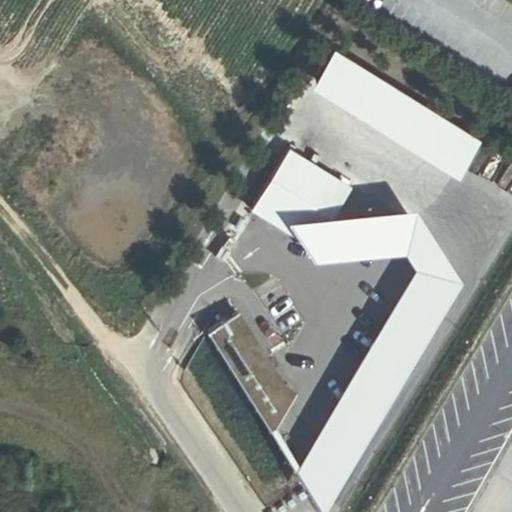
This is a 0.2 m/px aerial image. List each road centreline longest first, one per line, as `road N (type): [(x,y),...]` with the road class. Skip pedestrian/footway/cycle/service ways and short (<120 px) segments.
road 1 (unclassified): [(240,511),(149,378),(106,345)]
road 2 (track): [(0,211),(106,345)]
